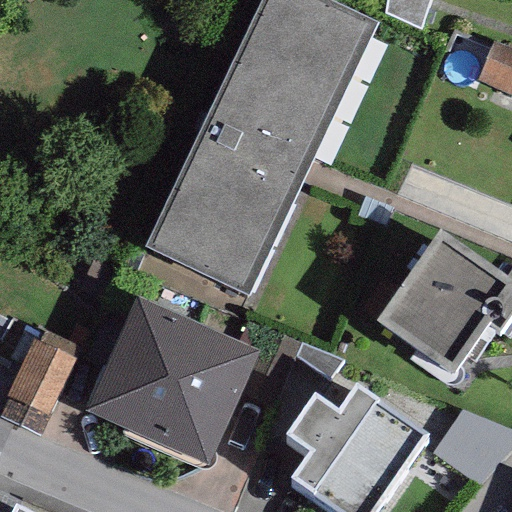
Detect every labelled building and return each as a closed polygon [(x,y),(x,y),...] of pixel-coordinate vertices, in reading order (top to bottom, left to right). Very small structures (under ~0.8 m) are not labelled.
[(378,41),(289,0),(269,0),(145,265),(249,314),(378,41)] [(433,0),(387,0),(384,20),(422,37),(433,0)] [(511,56),(492,49),(476,89),(511,103),(511,56)] [(511,324),(511,300),(440,252),(381,338),(451,386),(486,334),(499,343),(511,324)] [(259,366),(136,312),(85,427),(209,481),(259,366)] [(75,373),(32,351),(0,415),(0,418),(42,439),(75,373)] [(338,436),(312,418),(284,459),(310,477),(293,501),(309,511),(385,511),(424,456),(356,409),(338,436)] [(511,442),(470,418),(440,469),(493,499),(511,466),(511,442)]
